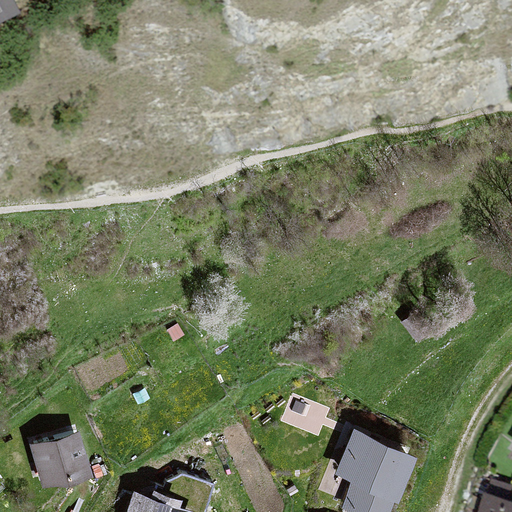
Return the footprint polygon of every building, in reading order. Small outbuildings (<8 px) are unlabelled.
[(0,0),(0,26),(30,10),(25,0),(0,0)] [(393,511),(418,449),(355,426),(335,475),(352,481),(342,505),(357,511),(393,511)] [(77,427),(29,440),(42,485),(90,472),(77,427)] [(146,494),(131,489),(123,511),(187,511),(189,506),(175,502),(178,493),(149,484),(146,494)] [(511,511),(511,502),(487,494),(480,511),(511,511)]
